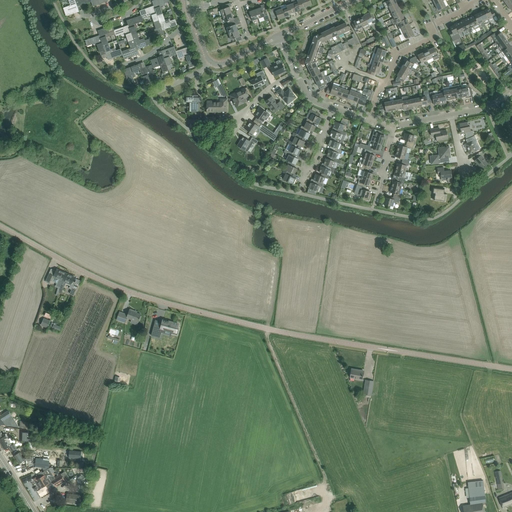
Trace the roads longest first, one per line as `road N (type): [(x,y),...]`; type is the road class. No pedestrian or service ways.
road 1 (unclassified): [(511,369),(195,311),(110,284),(0,226)]
road 2 (track): [(331,496),(264,328)]
road 3 (residential): [(369,121),(395,55),(477,0)]
